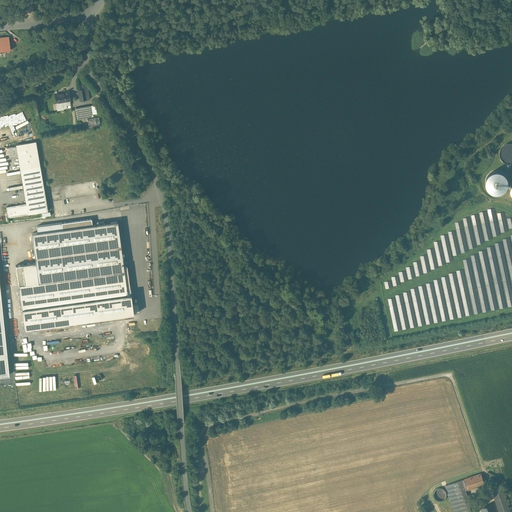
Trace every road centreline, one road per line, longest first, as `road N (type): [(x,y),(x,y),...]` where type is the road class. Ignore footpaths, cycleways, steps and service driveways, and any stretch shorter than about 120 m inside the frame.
road 1 (unclassified): [(96,12),(85,62),(143,149),(170,238),(190,511)]
road 2 (trunk): [(511,331),(0,422)]
road 3 (trunk): [(0,427),(511,337)]
